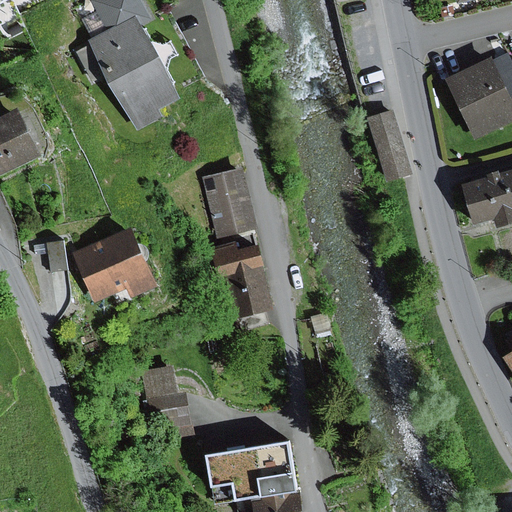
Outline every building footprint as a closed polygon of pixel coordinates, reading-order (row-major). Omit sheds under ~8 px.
[(156,15),(147,0),(93,0),(108,27),(90,37),(93,42),(77,50),(94,81),(111,72),(141,127),(164,115),(160,107),(185,93),(182,88),(146,20),(156,15)] [(511,65),(506,53),(488,61),(511,110),(511,65)] [(511,110),(488,61),(443,83),(472,144),(511,124),(511,110)] [(23,103),(0,114),(0,171),(46,148),(23,103)] [(397,113),(373,120),(390,182),(414,175),(397,113)] [(246,166),(205,176),(220,234),(261,223),(246,166)] [(511,173),(457,189),(469,229),(491,223),(494,231),(511,226),(511,173)] [(135,225),(77,250),(98,299),(128,286),(131,293),(159,281),(135,225)] [(68,237),(49,239),(52,268),(71,266),(68,237)] [(266,238),(215,251),(223,280),(230,278),(239,312),(278,302),(267,260),(271,259),(266,238)] [(225,328),(240,324),(235,304),(221,308),(225,328)] [(267,309),(239,316),(243,330),(270,323),(267,309)] [(329,310),(313,314),(317,333),(333,329),(329,310)] [(208,318),(176,323),(179,340),(211,335),(208,318)] [(511,354),(503,360),(511,374),(511,335),(503,340),(511,354)] [(176,363),(143,369),(156,440),(196,433),(188,390),(181,392),(176,363)] [(295,433),(211,447),(216,481),(237,478),(240,494),(254,492),(304,484),(295,433)] [(308,511),(304,484),(254,492),(257,511),(308,511)]
